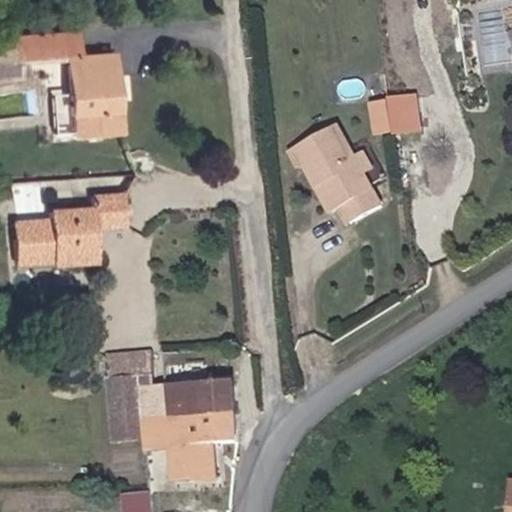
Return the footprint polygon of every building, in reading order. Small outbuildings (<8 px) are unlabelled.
[(511,0),(482,0),(487,29),(511,25),(511,0)] [(34,112),(79,107),(74,29),(34,33),(32,13),(0,17),(0,41),(29,38),(34,112)] [(341,84),(357,79),(351,56),(335,60),(341,84)] [(343,91),(358,87),(357,79),(341,84),(343,91)] [(331,144),(320,123),(303,89),(257,114),(282,158),(291,154),(303,179),(311,175),(320,191),(348,176),(331,144)] [(421,91),(371,98),(376,136),(427,129),(421,91)] [(331,144),(339,140),(328,119),(320,123),(331,144)] [(295,183),(303,179),(291,154),(282,158),(295,183)] [(62,205),(89,202),(86,170),(22,179),(23,189),(12,190),(13,203),(0,204),(0,239),(17,238),(17,244),(49,242),(48,234),(66,232),(62,205)] [(119,400),(148,397),(146,366),(138,367),(135,330),(87,334),(92,431),(121,428),(119,400)] [(148,397),(212,390),(211,359),(146,366),(148,397)] [(191,470),(188,421),(212,417),(212,390),(148,397),(119,400),(121,428),(122,441),(150,440),(153,472),(191,470)] [(482,511),(511,511),(511,462),(484,462),(482,511)] [(123,491),(125,511),(156,511),(154,488),(123,491)]
